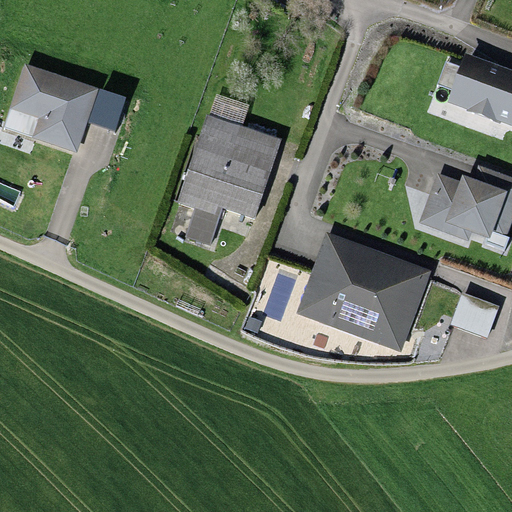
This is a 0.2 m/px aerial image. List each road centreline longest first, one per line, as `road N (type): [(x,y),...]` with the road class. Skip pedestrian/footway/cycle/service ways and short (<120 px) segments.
road 1 (track): [(511,361),(437,377),(312,377),(236,352),(0,245)]
road 2 (residential): [(346,0),(357,30),(353,53),(290,236)]
